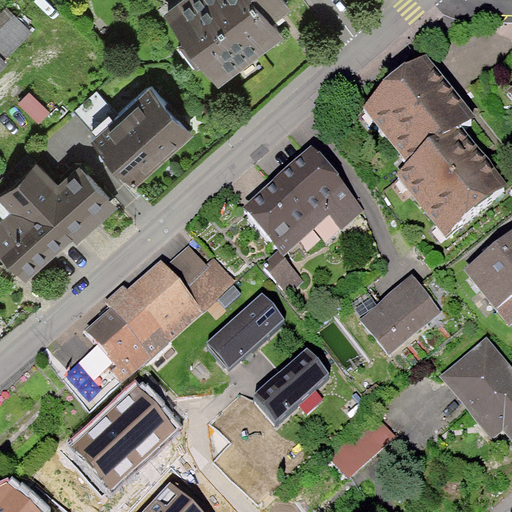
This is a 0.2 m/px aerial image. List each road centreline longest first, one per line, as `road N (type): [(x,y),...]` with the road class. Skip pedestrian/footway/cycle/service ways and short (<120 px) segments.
road 1 (tertiary): [(0,373),(362,47)]
road 2 (residential): [(116,511),(228,394)]
